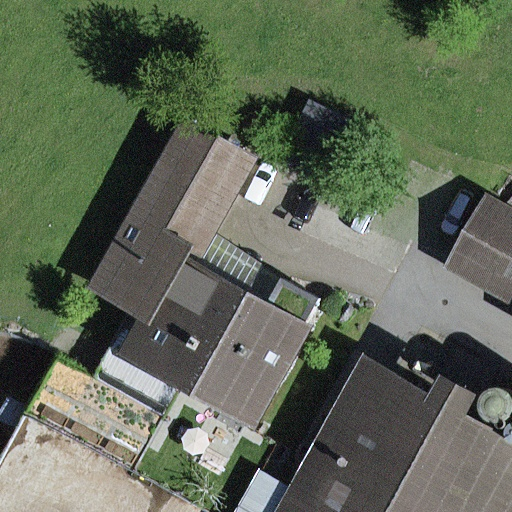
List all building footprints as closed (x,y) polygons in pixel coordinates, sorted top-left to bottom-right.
[(293,158),(303,165),(315,167),(327,164),(337,157),(343,147),(345,135),(343,123),(336,114),(325,107),(313,105),(302,108),(292,115),(285,125),(283,137),(286,148),(293,158)] [(274,147),(200,108),(110,280),(164,308),(144,345),(282,417),(333,318),(328,315),(341,290),(303,270),(290,294),(217,255),(274,147)] [(511,193),(501,187),(457,261),(511,292),(511,193)] [(450,385),(381,347),(306,481),(280,467),(255,511),(511,511),(511,416),(492,406),(504,385),(462,362),(450,385)] [(245,511),(286,436),(193,386),(180,410),(77,355),(0,497),(0,511),(245,511)]
